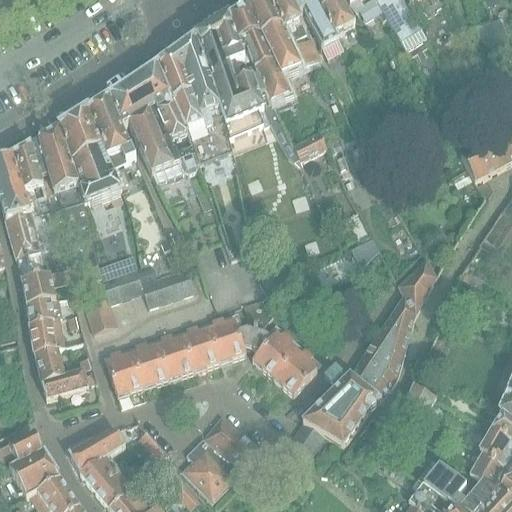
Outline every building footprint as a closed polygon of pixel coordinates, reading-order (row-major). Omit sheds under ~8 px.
[(286,0),(271,0),(266,3),(282,32),(284,31),(286,35),(291,36),(294,41),(305,35),(297,20),(286,0)] [(286,0),(297,20),(303,17),(322,54),(339,44),(314,0),(286,0)] [(314,0),(339,44),(343,53),(349,50),(342,35),(353,28),(337,0),(314,0)] [(371,0),(376,6),(381,15),(377,17),(382,25),(386,23),(407,56),(427,44),(404,7),(399,0),(385,0),(381,3),(379,0),(371,0)] [(266,3),(250,12),(273,66),(256,74),(269,108),(271,107),(290,100),(282,81),(322,65),(311,44),(291,52),(286,39),(295,44),(307,38),(305,35),(294,41),(291,36),(286,35),(284,31),(282,32),(266,3)] [(249,11),(234,20),(256,74),(273,66),(250,12),(249,11)] [(228,24),(269,128),(288,162),(293,166),(297,170),(301,168),(300,166),(327,152),(321,137),(292,150),(271,107),(269,108),(256,74),(234,20),(228,24)] [(497,40),(507,36),(502,21),(491,25),(474,31),(478,42),(492,55),(500,52),(500,51),(501,50),(497,40)] [(228,24),(196,44),(229,141),(262,129),(262,130),(269,128),(228,24)] [(158,71),(199,172),(199,170),(206,189),(237,177),(229,141),(196,44),(158,71)] [(143,82),(117,100),(151,180),(166,208),(196,195),(190,180),(197,176),(199,172),(158,71),(143,82)] [(109,103),(88,116),(112,175),(136,164),(122,133),(110,104),(109,103)] [(88,116),(59,134),(83,209),(84,210),(121,195),(112,175),(88,116)] [(511,132),(460,161),(460,162),(474,188),(511,166),(511,132)] [(30,150),(30,151),(37,171),(46,168),(48,176),(45,176),(46,179),(49,179),(55,202),(48,204),(49,206),(47,207),(50,216),(51,215),(52,219),(83,209),(59,134),(39,144),(30,150)] [(30,151),(13,161),(28,211),(47,207),(49,206),(48,204),(55,202),(49,179),(46,179),(45,176),(48,176),(46,168),(37,171),(30,151)] [(0,168),(0,207),(6,230),(32,222),(31,218),(34,218),(35,220),(50,216),(47,207),(28,211),(13,161),(0,168)] [(511,200),(501,216),(511,222),(511,221),(511,200)] [(32,222),(6,230),(16,264),(21,285),(42,280),(45,280),(50,279),(57,278),(53,260),(62,258),(50,216),(35,220),(34,218),(31,218),(32,222)] [(511,222),(501,216),(483,243),(498,251),(511,229),(511,222)] [(168,243),(160,246),(163,255),(171,252),(168,243)] [(403,301),(349,381),(380,407),(381,407),(397,385),(415,321),(436,282),(426,264),(398,292),(403,301)] [(182,301),(194,297),(187,274),(175,278),(182,301)] [(135,275),(124,278),(131,301),(142,297),(143,297),(140,290),(135,275)] [(124,278),(112,282),(120,305),(131,301),(124,278)] [(175,278),(163,282),(171,305),(182,301),(175,278)] [(45,280),(21,285),(25,306),(55,299),(50,279),(45,280)] [(101,286),(106,302),(108,308),(120,305),(112,282),(101,286)] [(163,282),(151,286),(159,308),(171,305),(163,282)] [(151,286),(140,290),(143,297),(142,297),(147,312),(159,308),(151,286)] [(268,297),(260,305),(243,310),(250,332),(246,331),(237,334),(234,324),(105,367),(117,402),(245,359),(243,351),(251,353),(260,355),(251,365),(292,401),(317,372),(276,337),(272,342),(264,335),(260,334),(275,317),(282,310),(268,297)] [(55,299),(25,306),(26,310),(29,330),(59,323),(58,321),(61,320),(58,304),(56,304),(55,299)] [(106,302),(84,310),(89,327),(112,319),(108,309),(108,308),(106,302)] [(112,319),(89,327),(93,339),(116,331),(112,319)] [(59,323),(29,330),(34,359),(57,354),(57,353),(64,351),(59,323)] [(57,354),(34,359),(40,382),(63,376),(57,354)] [(63,376),(40,382),(45,405),(47,405),(88,394),(87,390),(96,387),(89,363),(79,365),(82,376),(64,380),(63,376)] [(343,452),(367,418),(380,407),(349,381),(302,428),(303,428),(278,466),(297,479),(324,440),(343,452)] [(501,420),(499,423),(511,432),(511,386),(498,419),(501,420)] [(436,404),(413,390),(405,408),(425,421),(436,404)] [(425,421),(405,408),(397,425),(415,438),(425,421)] [(221,421),(203,443),(235,470),(260,489),(277,464),(221,421)] [(511,432),(499,423),(491,437),(511,454),(511,432)] [(68,460),(79,478),(106,463),(125,453),(112,436),(68,460)] [(159,467),(168,460),(167,458),(166,459),(145,436),(137,443),(159,467)] [(8,471),(9,472),(42,455),(34,437),(0,453),(0,464),(12,458),(17,467),(8,471)] [(478,457),(479,457),(482,460),(511,483),(511,454),(491,437),(478,457)] [(235,470),(203,443),(202,444),(186,460),(192,466),(182,476),(212,508),(235,485),(227,477),(235,470)] [(42,455),(9,472),(19,491),(26,502),(29,500),(60,483),(51,469),(42,455)] [(484,461),(469,480),(481,490),(511,511),(511,483),(482,460),(479,457),(484,461)] [(106,463),(79,478),(94,496),(117,477),(106,463)] [(432,466),(417,485),(424,490),(453,511),(494,511),(475,497),(466,508),(457,502),(466,490),(432,466)] [(117,477),(94,496),(107,511),(112,511),(133,495),(117,477)] [(176,481),(167,488),(175,497),(183,489),(176,481)] [(60,483),(29,500),(36,511),(39,511),(67,494),(60,483)] [(409,508),(412,511),(453,511),(424,490),(417,485),(413,492),(418,496),(409,508)] [(67,494),(39,511),(75,511),(78,510),(67,494)] [(146,511),(133,495),(112,511),(146,511)]
